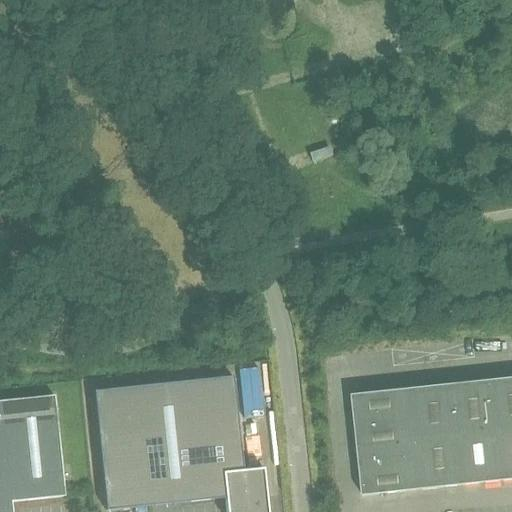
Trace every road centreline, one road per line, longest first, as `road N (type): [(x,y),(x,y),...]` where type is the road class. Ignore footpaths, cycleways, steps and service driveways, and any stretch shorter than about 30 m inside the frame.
road 1 (residential): [(261,264),(193,0)]
road 2 (unclassified): [(303,511),(286,348),(261,264)]
